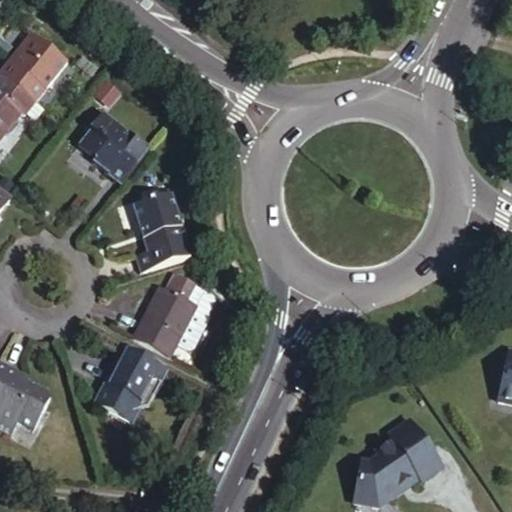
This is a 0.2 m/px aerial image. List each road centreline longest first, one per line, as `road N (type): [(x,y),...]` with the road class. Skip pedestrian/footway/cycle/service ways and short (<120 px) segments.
road 1 (tertiary): [(285,258),(274,349),(199,511)]
road 2 (tertiary): [(228,511),(308,337),(340,289)]
road 3 (residential): [(7,284),(23,316),(46,325),(80,313),(91,290),(81,254),(59,242),(23,250),(9,271)]
road 4 (tertiary): [(108,0),(281,136)]
road 5 (tertiary): [(340,289),(369,291),(422,268),(453,219)]
road 6 (tertiary): [(281,136),(262,184),(263,211),(285,258)]
